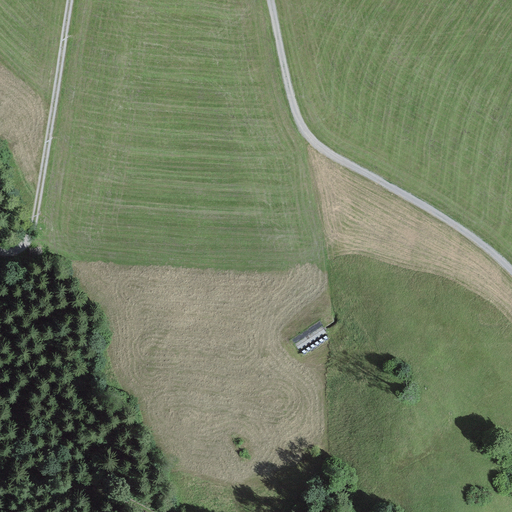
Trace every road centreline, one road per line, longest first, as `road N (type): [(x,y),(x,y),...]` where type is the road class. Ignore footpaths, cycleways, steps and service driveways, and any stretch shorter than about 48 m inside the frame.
road 1 (track): [(511,273),(453,224),(318,147),(299,125),(269,0)]
road 2 (track): [(66,0),(45,165),(22,248),(0,248)]
road 3 (track): [(0,442),(149,511)]
